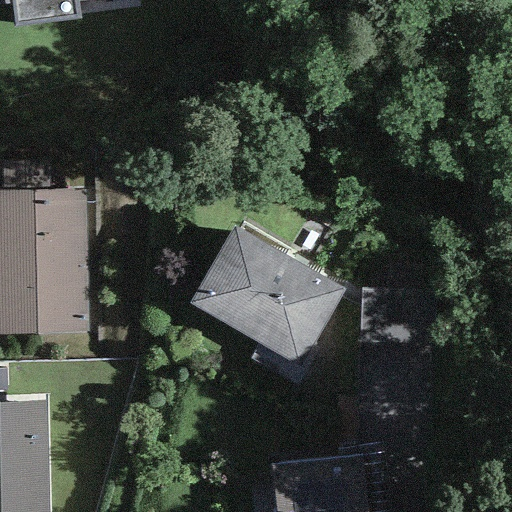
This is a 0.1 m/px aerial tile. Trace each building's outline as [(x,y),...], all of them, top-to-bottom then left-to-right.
[(79,3),(102,0),(0,0),(0,7),(1,7),(11,6),(13,27),(81,19),(79,3)] [(4,191),(0,190),(0,335),(88,333),(84,189),(44,190),(43,161),(3,162),(4,191)] [(343,290),(234,226),(187,304),(296,367),(343,290)] [(436,289),(361,285),(358,335),(434,339),(436,289)] [(47,511),(45,402),(0,403),(0,511),(47,511)] [(364,511),(358,455),(247,465),(252,511),(364,511)]
